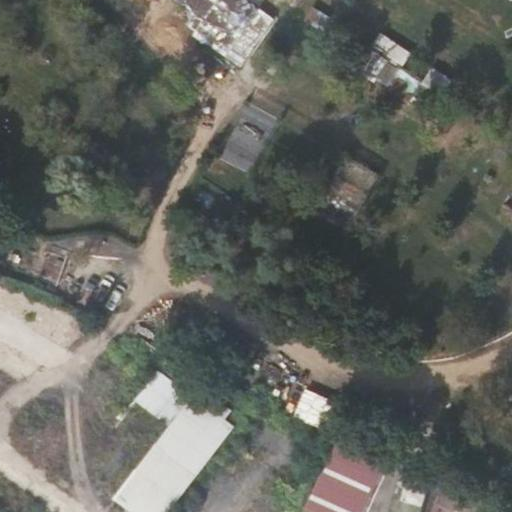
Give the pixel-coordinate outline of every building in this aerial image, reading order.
[(413,55),(384,33),(372,48),(391,60),(379,80),(388,86),(399,70),(402,66),(405,67),(413,55)] [(379,80),(391,60),(372,48),(367,45),(353,68),(377,83),(379,80)] [(411,104),(425,80),(405,67),(402,66),(399,70),(388,86),(392,90),(392,91),(411,104)] [(174,429),(197,400),(160,371),(137,401),(174,429)] [(190,470),(231,417),(221,409),(223,407),(211,398),(167,453),(190,470)] [(42,466),(73,415),(60,407),(45,432),(19,417),(3,442),(42,466)] [(74,484),(106,442),(84,426),(53,468),(74,484)] [(355,511),(365,511),(393,453),(345,431),(315,493),(355,511)] [(133,511),(173,511),(200,477),(190,470),(167,453),(127,507),(133,511)] [(479,511),(486,499),(450,481),(438,504),(448,509),(446,511),(479,511)] [(0,511),(53,511),(0,482),(0,511)] [(41,509),(46,511),(73,511),(48,497),(41,509)]
